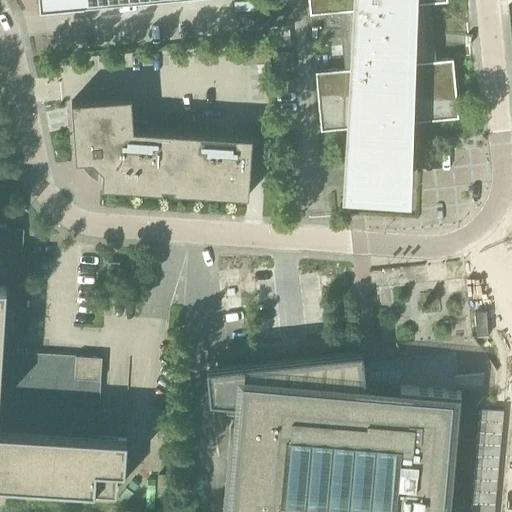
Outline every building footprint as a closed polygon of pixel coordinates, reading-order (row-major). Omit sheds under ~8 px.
[(39,0),(40,11),(84,7),(84,6),(149,0),(39,0)] [(309,0),(310,13),(340,10),(345,68),(316,70),(321,129),(350,126),(347,182),(401,185),(405,121),(459,116),(453,57),(436,59),(431,1),(444,0),(309,0)] [(262,28),(260,12),(239,14),(240,30),(262,28)] [(241,43),(242,62),(265,61),(263,42),(241,43)] [(131,96),(72,101),(76,160),(92,159),(103,170),(102,186),(162,190),(162,186),(174,187),(174,191),(248,196),(252,136),(134,128),(131,96)] [(119,274),(120,262),(108,261),(107,273),(119,274)] [(0,388),(6,285),(0,284),(0,483),(116,491),(117,469),(125,469),(127,437),(0,429),(0,388)] [(210,367),(213,399),(241,400),(239,428),(231,427),(223,511),(442,511),(443,506),(450,507),(461,389),(401,384),(400,392),(394,392),(394,391),(394,389),(393,388),(392,386),(391,385),(390,384),(387,384),(386,384),(384,384),(382,385),(381,387),(380,389),(380,390),(366,389),(362,350),(210,367)] [(102,379),(103,356),(76,354),(75,378),(102,379)]
